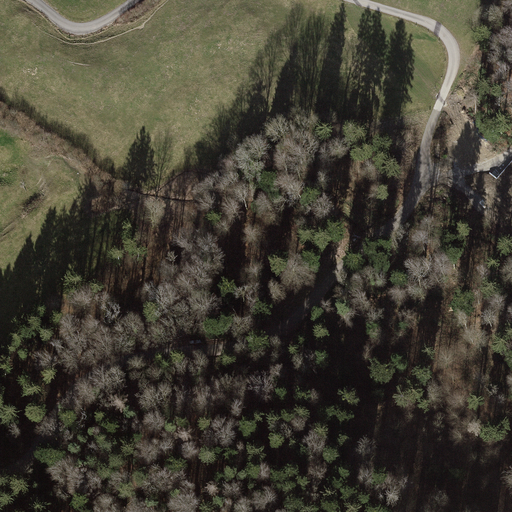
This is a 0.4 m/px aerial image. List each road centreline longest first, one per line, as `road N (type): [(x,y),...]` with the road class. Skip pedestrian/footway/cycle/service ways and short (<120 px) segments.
road 1 (track): [(421,173),(413,202),(393,228),(279,330),(245,344),(145,355),(92,377),(55,412),(43,441),(17,469),(0,475)]
road 2 (track): [(351,0),(429,25),(456,56),(421,173)]
road 3 (track): [(33,0),(81,29),(137,0)]
